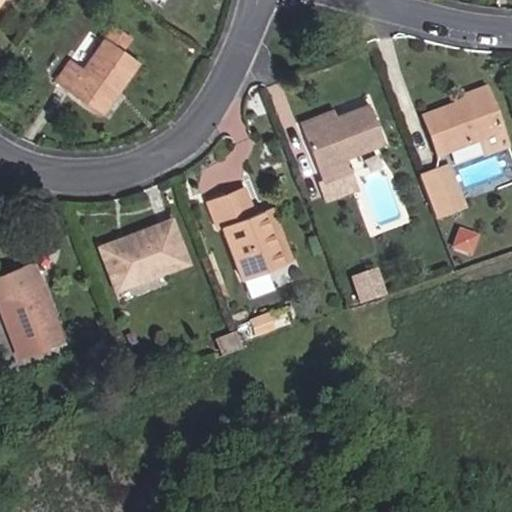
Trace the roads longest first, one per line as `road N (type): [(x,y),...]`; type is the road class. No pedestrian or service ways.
road 1 (residential): [(256,0),(208,115),(171,149),(82,178),(40,172),(0,151)]
road 2 (residential): [(511,25),(478,26),(388,0)]
